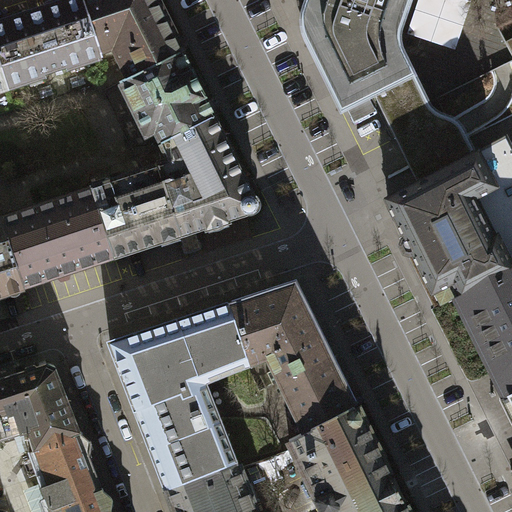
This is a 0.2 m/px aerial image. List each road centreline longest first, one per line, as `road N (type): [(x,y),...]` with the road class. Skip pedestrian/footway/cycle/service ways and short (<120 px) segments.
road 1 (residential): [(476,511),(339,235)]
road 2 (residential): [(339,235),(71,326)]
road 3 (residential): [(339,235),(223,0)]
road 4 (residential): [(142,511),(71,326)]
